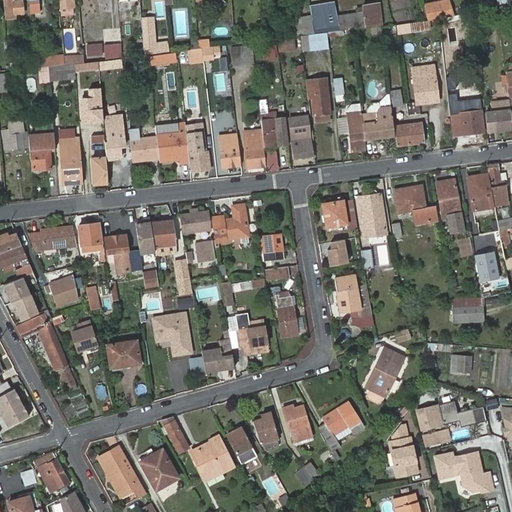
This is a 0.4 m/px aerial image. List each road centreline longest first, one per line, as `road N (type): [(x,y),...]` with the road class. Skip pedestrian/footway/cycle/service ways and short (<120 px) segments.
road 1 (residential): [(65,437),(319,359),(326,351),(297,179)]
road 2 (residential): [(0,213),(297,179)]
road 3 (residential): [(297,179),(511,151)]
road 4 (residential): [(65,437),(0,317)]
